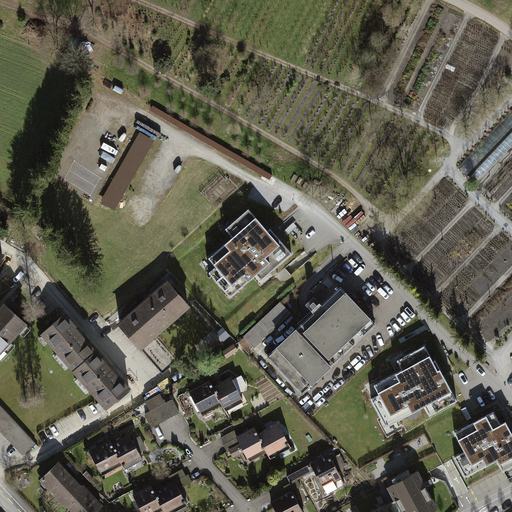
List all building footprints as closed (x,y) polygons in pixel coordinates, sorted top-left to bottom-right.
[(271,180),(274,173),(154,108),(150,114),(271,180)] [(511,110),(459,166),(478,183),(511,147),(511,110)] [(155,142),(140,133),(100,204),(115,212),(155,142)] [(233,242),(209,263),(216,271),(209,277),(230,301),(237,295),(256,279),(261,286),(289,261),(284,255),(255,222),(248,214),(226,233),(233,242)] [(136,352),(141,347),(163,373),(177,361),(155,335),(186,308),(163,281),(112,325),(136,352)] [(340,291),(266,361),(302,398),(376,329),(340,291)] [(281,302),(241,340),(252,352),(293,313),(281,302)] [(0,352),(26,325),(3,303),(0,306),(0,352)] [(35,336),(72,378),(96,357),(59,315),(35,336)] [(399,375),(371,390),(376,400),(369,403),(384,432),(423,411),(427,419),(455,404),(426,348),(394,365),(399,375)] [(72,378),(101,412),(126,390),(96,357),(72,378)] [(238,391),(248,389),(245,376),(235,378),(238,391)] [(227,378),(211,387),(219,402),(223,409),(240,400),(227,378)] [(207,380),(186,392),(198,414),(219,402),(211,387),(207,380)] [(150,411),(143,415),(150,428),(178,412),(171,399),(164,403),(159,394),(145,402),(150,411)] [(0,407),(0,433),(21,455),(34,443),(0,407)] [(465,453),(453,459),(463,479),(495,462),(498,469),(501,474),(511,468),(511,436),(506,425),(498,429),(491,417),(456,435),(465,453)] [(274,423),(255,434),(264,450),(267,456),(286,445),(274,423)] [(251,428),(234,438),(246,460),(264,450),(255,434),(251,428)] [(126,435),(109,445),(118,461),(121,467),(138,457),(126,435)] [(106,440),(85,452),(96,473),(118,461),(109,445),(106,440)] [(326,455),(308,465),(325,495),(336,489),(332,483),(339,479),(326,455)] [(55,462),(35,481),(58,504),(60,503),(68,511),(93,511),(100,506),(79,485),(78,486),(55,462)] [(438,511),(439,511),(418,472),(411,476),(409,472),(392,481),(394,485),(386,489),(398,511),(438,511)] [(171,482),(151,493),(160,510),(160,511),(168,511),(183,504),(171,482)] [(148,486),(130,495),(138,511),(155,511),(160,510),(151,493),(148,486)] [(300,511),(288,491),(267,503),(272,511),(300,511)]
